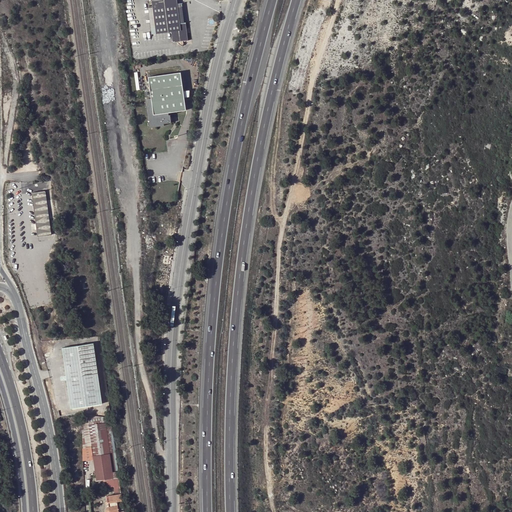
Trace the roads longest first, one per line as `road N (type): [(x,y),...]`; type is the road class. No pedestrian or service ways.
road 1 (motorway): [(230,511),(230,409),(251,200),(298,0)]
road 2 (residential): [(174,511),(169,367),(177,279),(234,0)]
road 3 (motorway): [(272,0),(224,218),(210,343),(207,511)]
road 4 (track): [(171,455),(158,449),(138,354),(129,162),(101,0)]
road 5 (secondary): [(11,289),(46,416),(60,511)]
road 6 (primary): [(33,511),(0,355)]
road 7 (primary): [(0,383),(23,511)]
